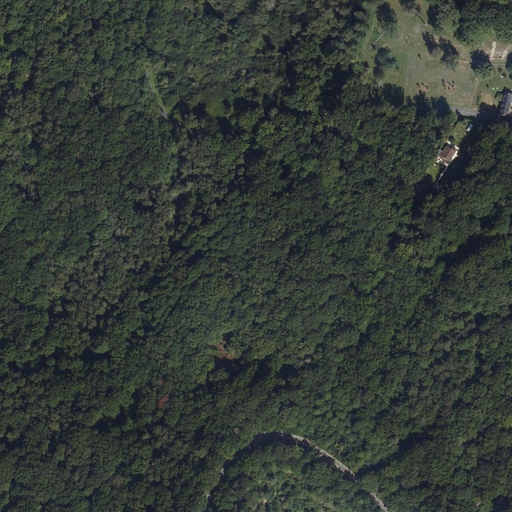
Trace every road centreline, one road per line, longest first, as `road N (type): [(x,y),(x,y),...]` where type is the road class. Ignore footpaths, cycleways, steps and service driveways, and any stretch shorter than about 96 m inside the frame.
road 1 (secondary): [(511,124),(382,104),(289,113),(221,132),(183,130),(147,88),(147,0)]
road 2 (secondary): [(200,511),(228,461),(270,435),(313,449),(389,511)]
